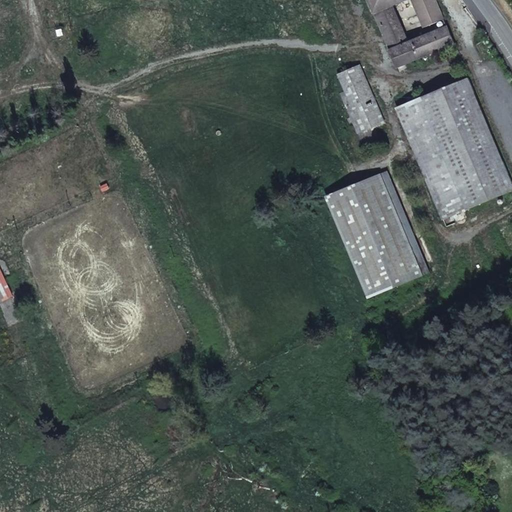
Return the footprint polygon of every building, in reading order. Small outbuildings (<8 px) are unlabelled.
[(396,62),(399,67),(455,44),(448,27),(428,35),(408,43),(392,5),(404,0),(413,0),(425,28),(445,19),(436,0),(370,0),(373,6),(375,12),(382,27),(385,34),(391,50),(396,62)] [(366,9),(374,30),(382,27),(375,12),(373,6),(366,9)] [(319,19),(323,30),(331,28),(327,16),(319,19)] [(378,37),(389,65),(396,62),(391,50),(385,34),(378,37)] [(339,74),(364,131),(385,122),(376,101),(374,102),(359,66),(350,70),(349,68),(346,69),(347,71),(339,74)] [(397,108),(444,220),(511,191),(511,179),(469,78),(397,108)] [(386,171),(379,175),(330,195),(372,297),(421,276),(429,273),(423,261),(392,184),(386,171)] [(0,302),(16,295),(3,266),(0,267),(0,302)] [(478,320),(486,335),(493,331),(486,316),(478,320)]
